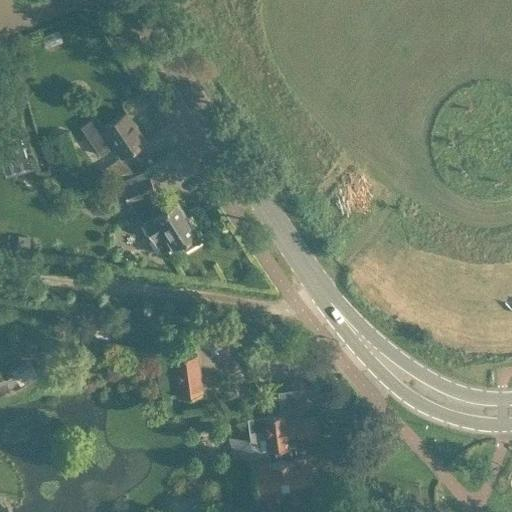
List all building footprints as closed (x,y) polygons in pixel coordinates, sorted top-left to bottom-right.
[(145,140),(125,111),(102,126),(95,116),(81,125),(100,153),(113,145),(121,156),(128,151),(145,140)] [(48,170),(78,161),(68,128),(38,138),(48,170)] [(20,131),(4,136),(10,156),(13,167),(29,163),(20,131)] [(131,184),(121,189),(127,203),(129,202),(140,197),(150,212),(140,219),(160,250),(177,239),(184,249),(200,239),(195,232),(196,231),(176,199),(165,206),(155,190),(149,176),(131,184)] [(18,235),(16,248),(28,250),(30,237),(18,235)] [(175,394),(203,391),(198,353),(171,356),(175,394)] [(252,459),(258,506),(261,506),(261,510),(277,508),(276,504),(279,504),(278,499),(277,494),(293,492),(313,489),(311,475),(316,475),(315,461),(309,462),(306,436),(318,434),(315,415),(299,417),(298,409),(301,409),(299,388),(278,391),(279,397),(276,397),(277,409),(281,409),(281,410),(264,413),(267,435),(252,437),(255,456),(254,456),(254,459),(252,459)]
